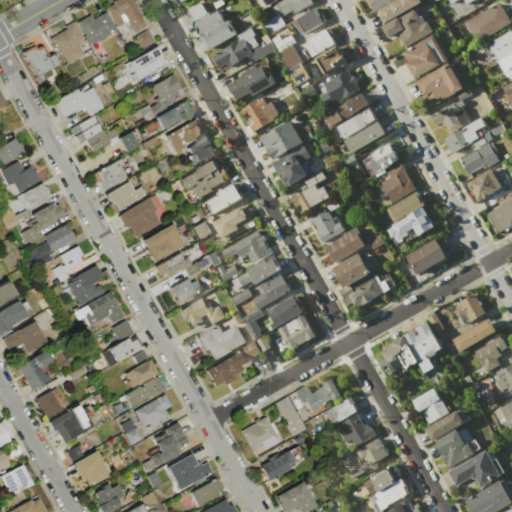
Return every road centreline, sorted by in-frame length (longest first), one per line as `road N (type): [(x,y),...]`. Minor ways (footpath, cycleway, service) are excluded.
road 1 (residential): [(443,511),(154,0)]
road 2 (residential): [(257,511),(0,54)]
road 3 (residential): [(511,308),(338,0)]
road 4 (residential): [(511,247),(206,421)]
road 5 (residential): [(72,511),(0,383)]
